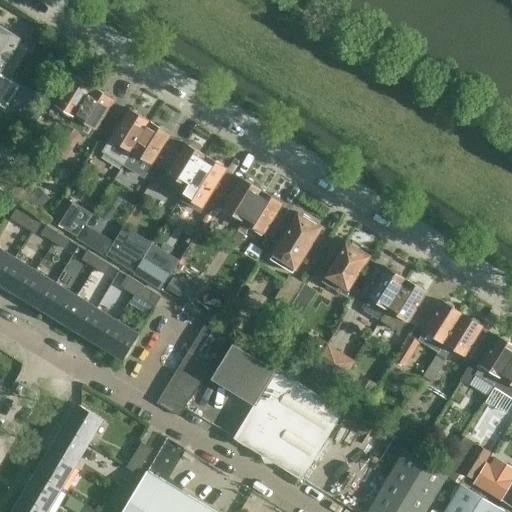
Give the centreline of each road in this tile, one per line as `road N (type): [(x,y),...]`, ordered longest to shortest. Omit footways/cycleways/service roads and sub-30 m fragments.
road 1 (residential): [(511,289),(48,0)]
road 2 (residential): [(310,511),(49,351)]
